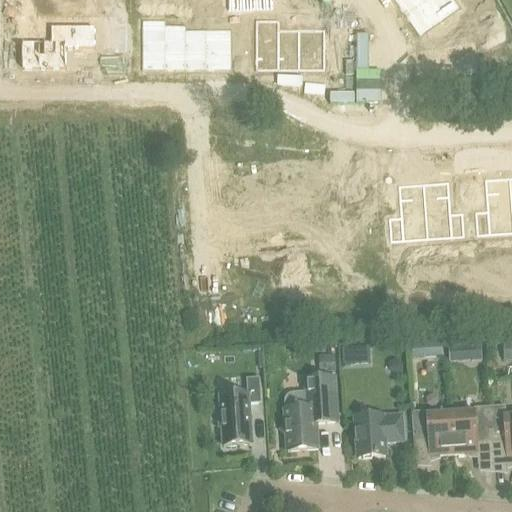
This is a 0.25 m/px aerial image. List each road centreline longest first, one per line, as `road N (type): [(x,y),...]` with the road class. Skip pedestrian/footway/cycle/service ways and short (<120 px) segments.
road 1 (residential): [(0,96),(273,96),(348,132)]
road 2 (residential): [(489,511),(344,497)]
road 3 (residential): [(411,131),(398,46),(364,0)]
